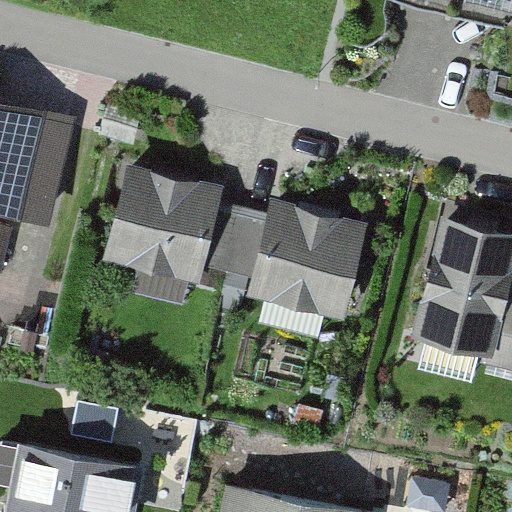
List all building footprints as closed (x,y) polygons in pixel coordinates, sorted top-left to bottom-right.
[(0,204),(20,209),(46,104),(0,93),(0,204)] [(221,178),(125,157),(103,259),(203,281),(206,267),(252,277),(248,298),(349,320),(372,217),(270,194),(266,211),(216,200),(221,178)] [(511,226),(441,209),(411,330),(494,350),(491,361),(511,365),(511,226)] [(137,511),(146,464),(4,438),(0,462),(0,503),(13,506),(11,511),(137,511)] [(372,511),(374,505),(227,481),(221,511),(372,511)]
